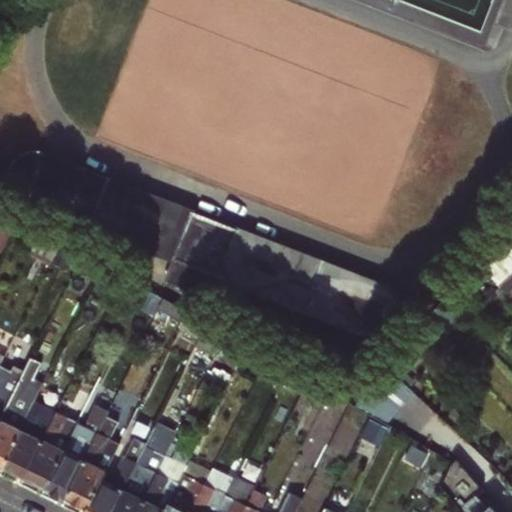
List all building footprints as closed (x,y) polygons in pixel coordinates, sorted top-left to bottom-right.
[(33,193),(161,246),(177,207),(49,155),(45,154),(39,155),(34,156),(30,159),(27,162),(24,167),(23,172),(23,178),(26,184),(30,190),(33,193)] [(0,203),(11,187),(0,181),(0,203)] [(195,214),(177,207),(161,246),(179,253),(195,214)] [(225,273),(371,331),(387,291),(241,232),(243,228),(197,209),(195,214),(179,253),(169,277),(216,296),(225,273)] [(490,269),(499,280),(511,276),(511,222),(479,258),(490,269)] [(467,279),(471,284),(490,269),(479,258),(463,275),(467,279)] [(511,276),(499,280),(509,292),(511,291),(511,276)] [(467,279),(448,296),(455,305),(474,288),(471,284),(467,279)] [(165,295),(145,284),(136,302),(157,312),(158,309),(165,295)] [(391,294),(387,291),(371,331),(376,331),(385,329),(389,326),(395,320),(396,316),(397,312),(397,307),(396,303),(391,294)] [(448,296),(446,294),(430,312),(443,328),(461,311),(455,305),(448,296)] [(165,295),(158,309),(179,318),(185,306),(165,295)] [(24,367),(0,416),(0,463),(5,466),(23,427),(36,400),(27,396),(44,360),(30,354),(24,367)] [(0,384),(0,416),(24,367),(11,362),(0,384)] [(411,388),(385,365),(373,379),(402,399),(411,388)] [(385,418),(402,399),(373,379),(356,400),(385,418)] [(46,486),(67,496),(107,414),(110,407),(98,402),(85,427),(76,423),(46,486)] [(32,430),(23,427),(5,466),(25,475),(57,409),(45,403),(32,430)] [(46,486),(76,423),(78,420),(57,409),(25,475),(46,486)] [(107,414),(67,496),(88,506),(101,478),(115,450),(120,439),(110,434),(118,418),(107,414)] [(111,482),(101,478),(88,506),(85,511),(113,511),(124,490),(138,461),(145,447),(132,441),(125,454),(111,482)] [(115,450),(101,478),(111,482),(125,454),(115,450)] [(442,483),(464,508),(467,511),(502,511),(494,502),(490,505),(481,494),(489,487),(458,451),(442,483)] [(138,461),(124,490),(133,493),(147,465),(138,461)] [(137,511),(158,471),(147,465),(133,493),(124,490),(113,511),(137,511)] [(171,477),(158,471),(137,511),(165,511),(166,510),(157,506),(171,477)] [(191,511),(206,482),(185,472),(180,481),(166,510),(165,511),(191,511)] [(180,481),(171,477),(157,506),(166,510),(180,481)] [(191,511),(218,511),(224,500),(215,496),(218,488),(206,482),(191,511)] [(267,492),(256,487),(248,502),(260,508),(267,492)] [(293,511),(303,494),(292,489),(281,511),(293,511)] [(243,511),(248,502),(228,492),(224,500),(218,511),(243,511)] [(243,511),(257,511),(260,508),(248,502),(243,511)]
